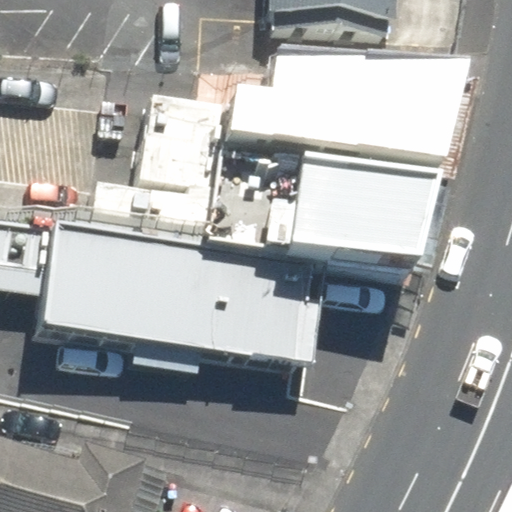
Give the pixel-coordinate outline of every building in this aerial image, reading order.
[(384,48),(386,0),(256,0),(255,41),(384,48)] [(201,166),(417,190),(441,87),(244,65),(239,109),(208,106),(201,166)] [(415,196),(276,178),(264,269),(395,286),(415,196)] [(37,244),(25,338),(304,374),(308,279),(37,244)] [(124,511),(132,480),(0,447),(0,511),(124,511)]
